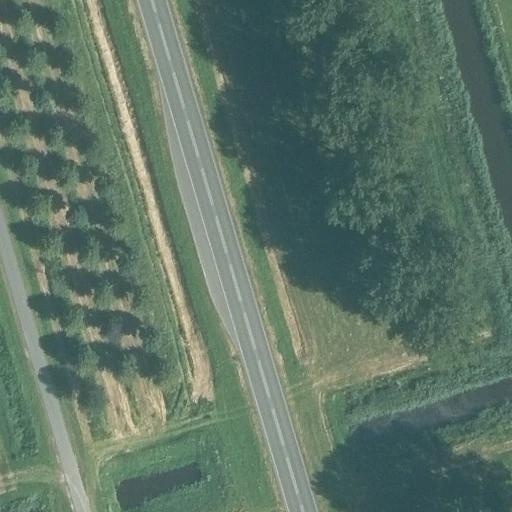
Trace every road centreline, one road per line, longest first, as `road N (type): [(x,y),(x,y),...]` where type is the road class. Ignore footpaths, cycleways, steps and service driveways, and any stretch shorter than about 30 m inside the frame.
road 1 (trunk): [(304,511),(153,0)]
road 2 (unclassified): [(83,511),(0,223)]
